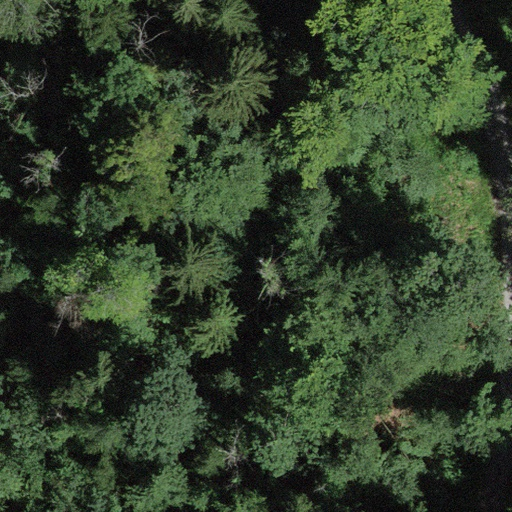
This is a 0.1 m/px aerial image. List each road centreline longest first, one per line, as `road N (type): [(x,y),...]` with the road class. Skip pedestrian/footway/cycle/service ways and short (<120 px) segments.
road 1 (track): [(455,0),(511,148)]
road 2 (track): [(511,390),(489,511)]
